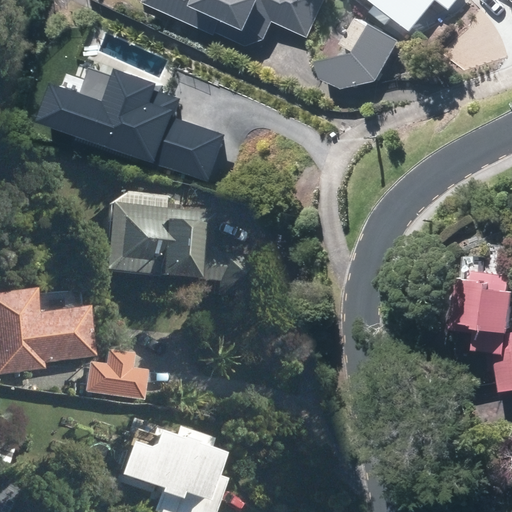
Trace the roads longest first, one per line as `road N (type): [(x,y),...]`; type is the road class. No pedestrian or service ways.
road 1 (residential): [(511,128),(410,194),(369,263),(363,307),(388,511)]
road 2 (unknown): [(355,124),(438,106),(511,75)]
